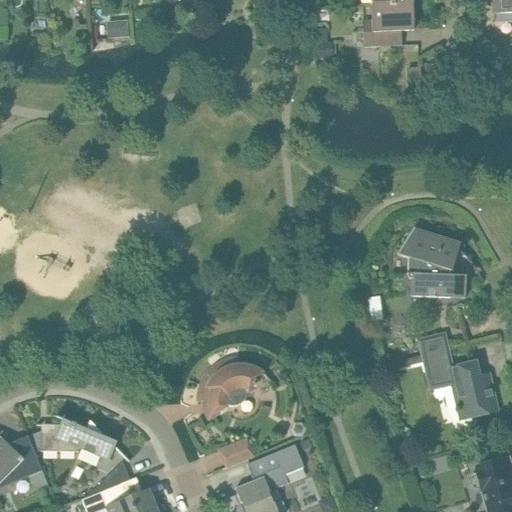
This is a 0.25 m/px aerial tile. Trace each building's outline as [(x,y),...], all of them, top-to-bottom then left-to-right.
[(511,12),(511,0),(476,0),(477,20),(494,20),(494,14),(511,12)] [(412,3),(371,5),(372,31),(362,32),(363,48),(395,46),(394,31),(414,30),(412,3)] [(68,8),(72,19),(84,15),(80,4),(68,8)] [(313,28),(313,40),(325,40),(325,28),(313,28)] [(315,42),(315,57),(330,57),(330,41),(315,42)] [(414,228),(402,245),(397,255),(407,258),(407,274),(406,274),(409,279),(410,279),(410,297),(465,299),(466,276),(450,275),(450,272),(452,272),(452,266),(457,249),(447,242),(436,237),(424,234),(412,233),(414,229),(414,228)] [(368,297),(371,320),(383,319),(380,295),(368,297)] [(422,355),(447,349),(444,335),(419,341),(422,355)] [(447,349),(422,355),(426,372),(428,373),(431,387),(447,383),(451,382),(460,420),(477,416),(497,411),(490,382),(481,385),(476,362),(451,368),(447,349)] [(219,372),(214,367),(207,374),(201,382),(198,391),(197,401),(198,401),(198,399),(209,399),(210,408),(213,417),(214,416),(213,413),(233,405),(239,403),(244,399),(246,392),(247,393),(253,386),(255,388),(259,382),(257,380),(262,374),(269,382),(270,381),(264,374),(255,369),(246,366),(236,366),(227,368),(219,372)] [(28,437),(34,451),(40,451),(40,452),(78,452),(78,451),(77,451),(78,448),(109,461),(114,448),(128,463),(129,462),(115,447),(117,442),(105,437),(90,422),(89,423),(86,429),(76,425),(76,424),(72,422),(72,423),(56,417),(56,418),(62,420),(60,425),(36,425),(36,426),(41,426),(41,432),(28,437)] [(294,425),(291,431),(295,437),(302,437),(305,430),(301,425),(294,425)] [(34,451),(28,437),(13,443),(14,444),(11,447),(4,442),(0,444),(0,488),(27,478),(30,484),(40,487),(47,485),(42,472),(35,455),(34,451)] [(222,471),(241,463),(253,458),(247,442),(221,453),(219,447),(218,447),(226,468),(222,469),(222,471)] [(254,481),(235,489),(241,504),(242,503),(245,511),(277,511),(268,488),(274,485),(270,475),(283,470),(276,453),(265,457),(247,465),(254,481)] [(470,477),(469,482),(470,486),(473,489),(477,490),(481,489),(487,511),(511,511),(511,473),(508,459),(489,464),(475,468),(477,473),(473,475),(470,477)] [(108,476),(84,499),(91,496),(121,485),(130,481),(122,462),(108,476)] [(107,511),(162,511),(157,498),(153,500),(149,490),(127,499),(121,485),(91,496),(84,499),(81,500),(86,511),(97,511),(106,509),(107,511)] [(317,501),(321,511),(332,511),(338,510),(332,495),(317,501)]
